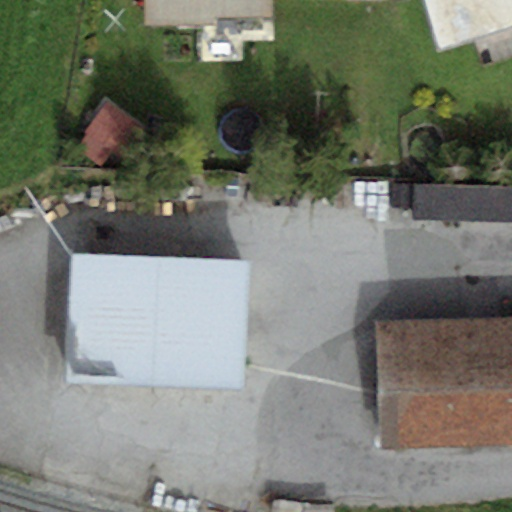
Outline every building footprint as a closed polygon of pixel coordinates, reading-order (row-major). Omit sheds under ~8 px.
[(146,0),(147,23),(211,22),(211,15),(270,13),(269,0),(146,0)] [(511,0),(425,0),(441,49),(511,25),(511,0)] [(511,192),(417,191),(417,225),(511,226),(511,192)] [(250,260),(70,252),(65,379),(244,387),(250,260)] [(511,317),(375,323),(380,448),(511,443),(511,317)]
